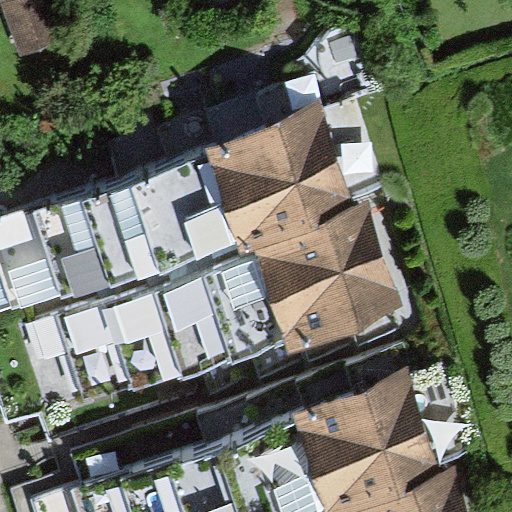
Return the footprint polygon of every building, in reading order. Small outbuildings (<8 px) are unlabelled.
[(0,0),(0,11),(31,0),(0,0)] [(354,204),(319,101),(201,141),(203,147),(0,216),(0,316),(84,288),(235,236),(237,244),(354,204)] [(406,309),(370,203),(251,242),(252,247),(88,301),(58,311),(87,399),(283,335),(287,348),(406,309)] [(443,466),(405,340),(253,388),(258,407),(168,436),(172,448),(125,462),(127,469),(73,485),(76,489),(35,501),(38,511),(251,511),(329,489),(332,498),(346,494),(443,466)] [(475,511),(459,461),(443,466),(346,494),(346,502),(313,511),(475,511)]
